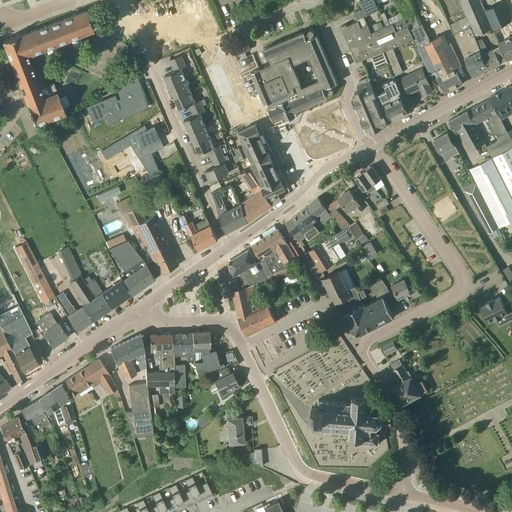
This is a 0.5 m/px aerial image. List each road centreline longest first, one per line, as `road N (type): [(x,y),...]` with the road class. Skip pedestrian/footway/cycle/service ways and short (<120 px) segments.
road 1 (residential): [(354,348),(453,297),(463,279),(369,148)]
road 2 (residential): [(227,247),(118,0)]
road 3 (residential): [(401,493),(301,472),(239,346)]
road 4 (residential): [(240,124),(217,69),(222,47),(230,32),(306,0)]
road 5 (residential): [(0,408),(145,305)]
road 6 (residential): [(227,247),(315,173),(369,148)]
road 7 (residential): [(369,148),(511,71)]
road 8 (residential): [(369,148),(312,0)]
road 9 (residential): [(401,493),(401,428),(354,348)]
